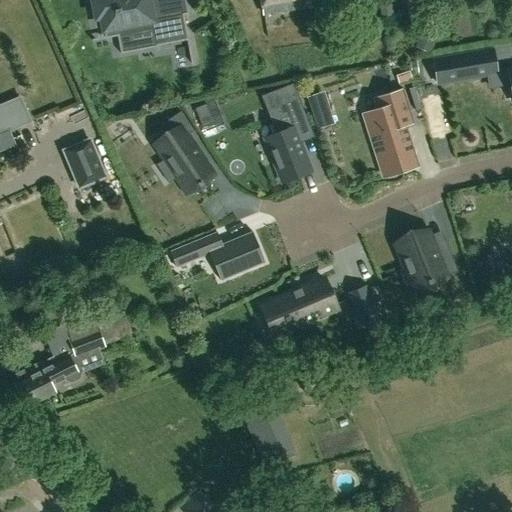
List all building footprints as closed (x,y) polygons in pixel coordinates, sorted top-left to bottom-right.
[(92,0),(94,9),(93,9),(94,15),(95,15),(96,19),(101,18),(105,39),(153,30),(156,46),(154,46),(155,47),(158,47),(157,46),(188,40),(183,15),(187,14),(187,13),(152,19),(148,0),(92,0)] [(336,2),(336,0),(260,0),(264,16),(308,8),(307,6),(336,2)] [(222,19),(251,18),(251,6),(222,6),(222,19)] [(191,24),(192,50),(255,47),(254,20),(191,24)] [(415,45),(430,52),(434,43),(419,37),(415,45)] [(496,72),(492,49),(433,60),(437,84),(487,75),(487,73),(496,72)] [(511,68),(496,72),(487,73),(487,75),(489,87),(511,83),(511,86),(511,68)] [(373,160),(415,154),(407,83),(380,86),(382,95),(365,97),(373,160)] [(0,105),(0,133),(29,121),(19,98),(0,105)] [(281,183),(311,171),(294,128),(308,123),(303,109),(271,122),(276,134),(264,139),(281,183)] [(213,176),(186,136),(193,131),(180,112),(160,126),(167,137),(154,146),(165,161),(166,159),(178,177),(176,178),(187,194),(213,176)] [(90,138),(64,149),(80,187),(105,175),(90,138)] [(221,244),(216,232),(169,251),(176,268),(209,254),(220,281),(265,263),(252,231),(221,244)] [(458,271),(445,240),(434,245),(431,238),(420,243),(417,236),(394,245),(404,267),(398,270),(408,295),(427,287),(429,287),(428,283),(446,276),(444,271),(454,267),(456,272),(458,271)] [(138,259),(136,251),(123,253),(125,261),(138,259)] [(495,255),(475,259),(478,276),(499,272),(495,255)] [(321,280),(262,306),(262,307),(263,307),(271,325),(293,315),(297,325),(336,309),(328,289),(325,290),(321,280)] [(366,286),(347,294),(359,324),(378,316),(366,286)] [(105,347),(97,326),(105,323),(100,310),(64,324),(69,337),(67,337),(75,359),(105,347)] [(132,317),(109,327),(114,339),(137,329),(132,317)] [(50,385),(62,378),(70,381),(77,378),(79,371),(76,363),(69,362),(67,358),(58,362),(43,369),(40,363),(16,375),(19,382),(14,384),(16,387),(13,389),(18,399),(21,398),(26,407),(54,393),(50,385)] [(324,388),(331,386),(327,373),(320,375),(300,380),(305,394),(324,388)] [(184,511),(217,511),(205,496),(184,511)]
